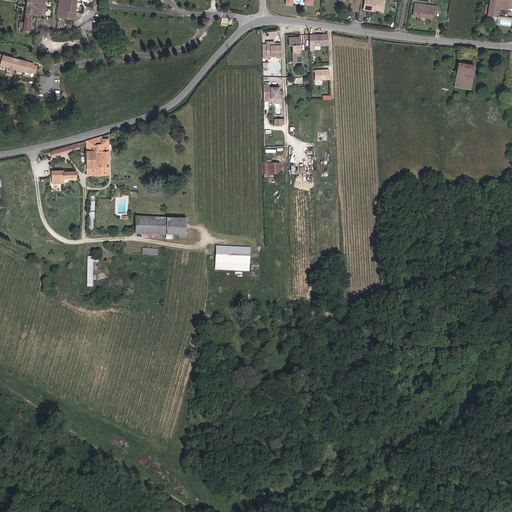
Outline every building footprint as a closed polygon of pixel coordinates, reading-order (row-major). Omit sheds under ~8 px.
[(45,0),(25,0),(23,30),(29,30),(31,15),(43,16),(45,0)] [(80,0),(58,0),(56,18),(75,20),(76,7),(80,7),(80,0)] [(382,7),(383,1),(384,1),(384,0),(364,0),(363,10),(372,11),(372,9),(374,9),(379,10),(379,7),(382,7)] [(511,6),(511,0),(489,0),(489,5),(486,4),(484,15),(497,17),(499,8),(507,9),(507,5),(511,6)] [(437,8),(438,5),(414,3),(412,16),(433,18),(434,7),(437,8)] [(328,46),(328,35),(320,35),(316,35),(309,35),(309,50),(313,50),(313,46),(328,46)] [(281,58),(281,44),(274,44),(274,40),(262,41),(263,59),(271,58),(271,56),(276,55),(276,58),(281,58)] [(0,66),(34,75),(37,65),(34,64),(35,63),(0,53),(0,66)] [(470,89),(474,66),(458,63),(454,87),(470,89)] [(314,80),(329,80),(329,70),(314,70),(314,80)] [(283,97),(283,91),(279,91),(279,87),(268,87),(268,85),(263,85),(263,99),(272,99),(272,98),(283,97)] [(108,174),(108,139),(102,139),(101,136),(86,141),(86,174),(108,174)] [(52,155),(79,148),(78,144),(50,151),(52,155)] [(279,161),(267,162),(267,173),(279,173),(279,161)] [(62,183),(62,178),(74,178),(74,171),(61,172),(61,171),(51,171),(51,183),(62,183)] [(186,235),(186,218),(135,216),(135,233),(166,234),(166,238),(172,239),(172,234),(186,235)] [(249,271),(250,248),(216,247),(215,270),(249,271)]
